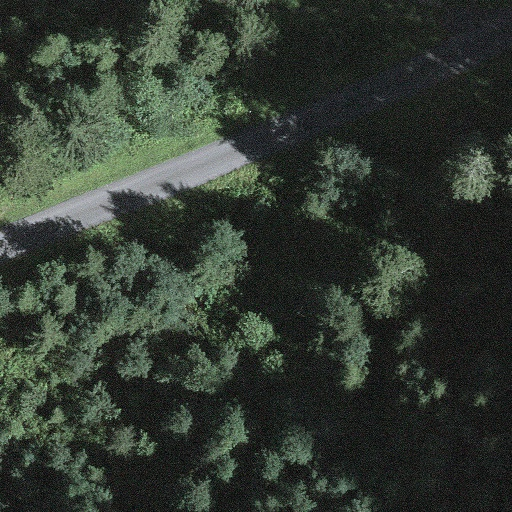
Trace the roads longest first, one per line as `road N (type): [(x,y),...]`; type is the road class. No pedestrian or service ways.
road 1 (unclassified): [(511,30),(0,243)]
road 2 (track): [(361,0),(511,16)]
